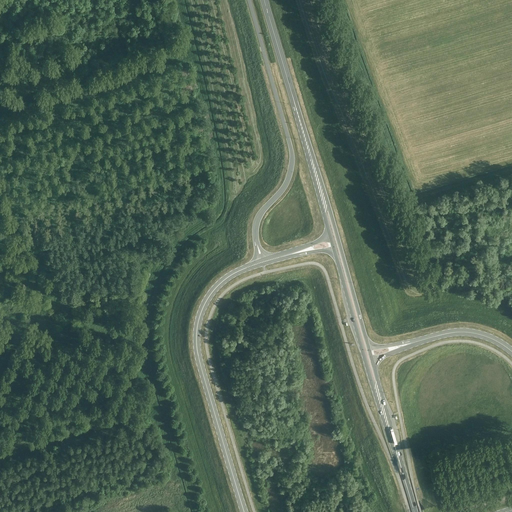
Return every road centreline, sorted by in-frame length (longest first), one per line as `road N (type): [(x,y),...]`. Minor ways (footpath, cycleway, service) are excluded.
road 1 (primary): [(262,262),(212,292),(196,341),(243,511)]
road 2 (unclassified): [(262,262),(255,225),(287,182),(292,156),(249,0)]
road 3 (trunk): [(359,314),(290,93)]
road 4 (primary): [(333,249),(398,460)]
road 5 (primary): [(292,103),(330,236)]
